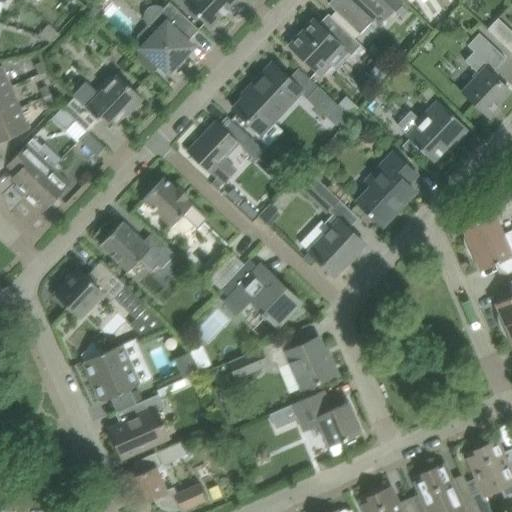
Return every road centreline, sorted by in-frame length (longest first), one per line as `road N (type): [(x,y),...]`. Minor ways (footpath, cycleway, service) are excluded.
road 1 (residential): [(42,265),(293,0)]
road 2 (residential): [(394,449),(338,322),(339,306),(424,216)]
road 3 (residential): [(108,511),(108,483),(25,290)]
road 4 (residential): [(506,401),(424,216)]
road 5 (residential): [(252,511),(394,449)]
road 6 (residential): [(424,216),(511,125)]
road 7 (residential): [(394,449),(506,401)]
